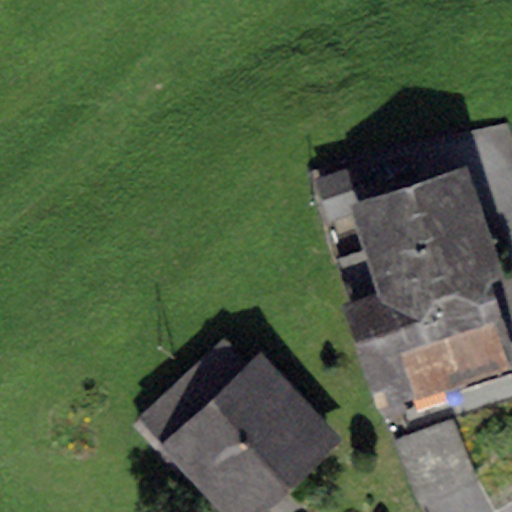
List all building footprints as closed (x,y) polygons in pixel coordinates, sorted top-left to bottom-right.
[(360,204),(349,173),(322,182),(332,213),(360,204)] [(455,185),(370,213),(382,249),(391,276),(391,278),(464,255),(477,251),(455,185)] [(359,336),(360,337),(479,298),(464,255),(391,278),(391,276),(382,249),(338,263),(359,336)] [(380,402),(502,363),(479,298),(360,337),(380,402)] [(144,415),(232,511),(235,511),(326,429),(261,359),(249,371),(223,342),(144,415)] [(394,440),(418,499),(473,476),(450,421),(394,440)]
